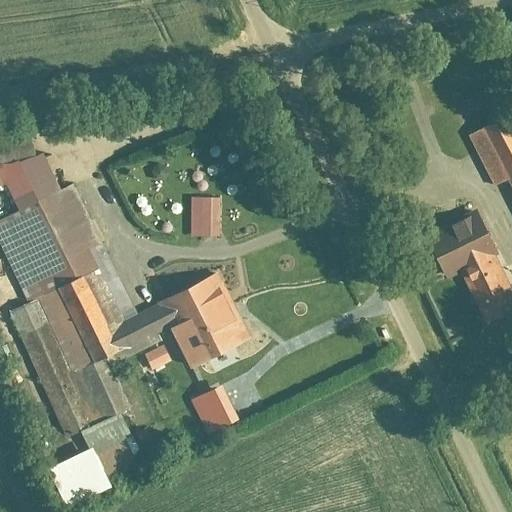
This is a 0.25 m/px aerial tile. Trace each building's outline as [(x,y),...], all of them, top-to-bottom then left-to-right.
[(201,81),(204,102),(225,99),(222,78),(201,81)] [(511,114),(469,136),(494,185),(504,180),(511,195),(511,114)] [(88,252),(101,246),(74,188),(54,196),(35,152),(30,154),(27,129),(0,132),(0,187),(5,187),(18,217),(0,224),(0,256),(22,307),(5,315),(62,445),(82,437),(108,488),(139,472),(122,438),(130,434),(123,419),(153,406),(131,354),(170,337),(187,374),(248,346),(216,276),(122,323),(88,252)] [(255,184),(250,204),(270,209),(275,189),(255,184)] [(191,200),(188,237),(215,239),(218,202),(191,200)] [(460,273),(482,321),(511,307),(511,284),(479,211),(423,236),(443,281),(460,273)] [(250,348),(262,357),(278,336),(266,327),(250,348)]
